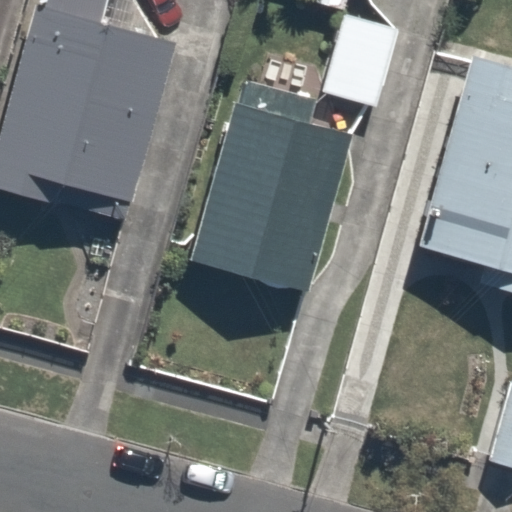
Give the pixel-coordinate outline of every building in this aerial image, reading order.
[(125,0),(34,0),(0,119),(0,186),(117,221),(173,29),(121,14),(125,0)] [(402,26),(341,9),(319,86),(380,103),(402,26)] [(511,54),(476,43),(417,238),(477,257),(472,273),(511,284),(511,54)] [(298,282),(342,116),(222,84),(178,250),(298,282)] [(511,464),(511,375),(502,372),(472,449),(511,464)]
